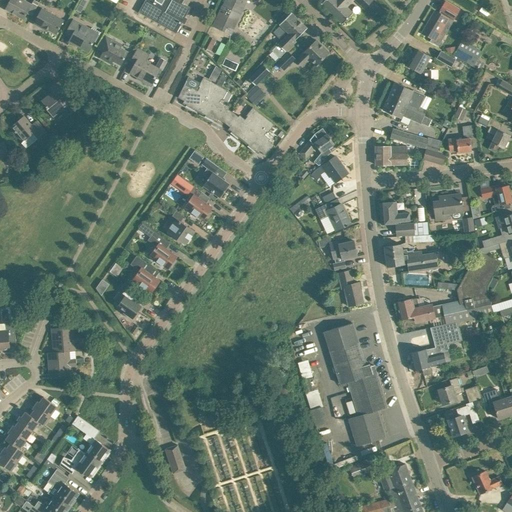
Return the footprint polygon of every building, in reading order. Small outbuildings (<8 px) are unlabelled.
[(6,0),(10,2),(6,9),(24,18),(31,5),(22,0),(6,0)] [(145,0),(139,12),(176,33),(191,7),(187,6),(189,2),(185,0),(145,0)] [(224,0),(213,26),(232,35),(247,0),(224,0)] [(347,7),(353,0),(324,0),(321,3),(343,24),(353,13),(347,7)] [(354,0),(364,8),(371,0),(354,0)] [(435,10),(422,32),(431,38),(429,41),(439,46),(444,36),(440,33),(444,25),(445,25),(449,19),(453,21),(460,9),(447,0),(439,13),(435,10)] [(81,1),(76,9),(81,12),(86,4),(81,1)] [(34,23),(42,28),(43,26),(56,34),(64,20),(42,8),(39,14),(34,23)] [(280,26),(273,33),(279,38),(286,31),(289,33),(290,34),(295,29),(293,27),(300,21),(291,12),(279,25),(280,26)] [(91,29),(73,20),(66,33),(72,36),(70,41),(76,45),(77,44),(80,46),(88,51),(94,41),(95,42),(101,32),(92,27),(91,29)] [(289,33),(278,44),(285,51),(293,44),(292,43),(307,28),(300,21),(293,27),(295,29),(290,34),(289,33)] [(98,49),(103,52),(100,58),(107,61),(109,58),(121,65),(128,51),(120,47),(121,44),(106,35),(103,40),(98,49)] [(211,38),(207,49),(213,51),(217,40),(211,38)] [(316,65),(329,53),(316,40),(303,52),(304,53),(296,60),(302,66),(310,59),(316,65)] [(462,41),(453,56),(473,66),(481,52),(462,41)] [(130,61),(135,64),(130,73),(138,77),(139,76),(151,83),(150,84),(152,84),(160,69),(162,70),(167,61),(160,57),(155,67),(143,60),(146,54),(137,49),(130,61)] [(421,73),(421,79),(431,79),(431,69),(434,69),(435,68),(435,67),(435,66),(434,66),(428,62),(431,56),(417,49),(408,66),(421,73)] [(451,67),(452,66),(456,59),(441,51),(436,59),(451,67)] [(277,64),(283,70),(295,58),(289,52),(277,64)] [(236,70),(238,62),(224,58),(222,66),(236,70)] [(216,81),(221,68),(214,65),(209,78),(216,81)] [(249,79),(255,85),(270,71),(264,65),(249,79)] [(199,113),(200,113),(216,84),(204,77),(199,86),(197,85),(198,84),(198,82),(193,79),(191,80),(189,79),(190,77),(189,76),(178,97),(184,100),(183,102),(187,104),(186,106),(194,110),(195,109),(200,112),(199,113)] [(511,93),(511,86),(502,80),(498,87),(511,95),(511,93)] [(72,102),(71,102),(65,95),(67,93),(58,81),(50,87),(53,91),(42,100),(47,108),(47,109),(53,117),(64,108),(69,114),(77,108),(72,102)] [(395,82),(389,96),(401,102),(400,105),(405,107),(405,108),(431,120),(434,116),(426,112),(426,110),(416,106),(420,97),(412,93),(413,90),(395,82)] [(227,90),(216,84),(200,113),(201,112),(206,115),(205,116),(213,121),(214,119),(217,121),(218,119),(224,122),(232,111),(224,107),(225,105),(220,102),(221,99),(222,99),(227,90)] [(249,99),(256,105),(266,95),(260,88),(249,99)] [(389,96),(383,110),(401,118),(402,115),(421,123),(428,126),(431,120),(405,108),(405,107),(400,105),(401,102),(389,96)] [(454,117),(462,121),(467,110),(459,106),(454,117)] [(238,116),(232,111),(224,122),(230,127),(229,128),(232,131),(231,133),(238,138),(239,137),(244,140),(243,141),(264,115),(253,107),(246,115),(247,116),(245,119),(240,115),(238,116)] [(46,131),(44,128),(37,120),(31,125),(24,116),(22,114),(18,118),(19,120),(11,127),(23,141),(21,143),(26,148),(46,131)] [(502,123),(491,118),(490,118),(482,114),(479,121),(490,127),(488,131),(495,135),(489,148),(495,151),(498,145),(504,148),(510,135),(499,130),(502,123)] [(243,142),(244,141),(249,144),(247,146),(255,152),(256,150),(259,153),(260,151),(266,155),(274,145),(269,140),(270,139),(264,134),(267,131),(268,132),(275,124),(264,115),(243,141),(243,142)] [(445,119),(442,125),(448,128),(450,122),(445,119)] [(477,137),(476,125),(462,126),(464,138),(457,139),(457,137),(448,139),(450,152),(458,151),(458,152),(472,151),(470,138),(477,137)] [(299,153),(307,159),(314,149),(314,147),(316,145),(321,153),(314,161),(319,165),(325,161),(323,158),(332,152),(329,148),(334,144),(323,128),(314,134),(299,153)] [(442,141),(427,137),(427,139),(393,129),(391,138),(426,149),(439,152),(442,141)] [(0,155),(1,158),(9,154),(4,142),(0,143),(0,155)] [(376,165),(377,165),(377,164),(407,164),(407,154),(399,154),(399,146),(376,146),(376,165)] [(423,159),(442,164),(445,154),(439,152),(426,149),(423,159)] [(195,150),(189,158),(198,164),(204,157),(195,150)] [(316,170),(311,175),(317,180),(317,179),(321,175),(320,175),(325,171),(329,177),(331,175),(336,182),(348,173),(336,156),(327,162),(316,170)] [(206,158),(202,164),(207,168),(203,174),(209,178),(203,185),(220,197),(229,184),(214,173),(219,166),(206,158)] [(300,174),(304,178),(308,173),(304,169),(300,174)] [(178,174),(172,183),(188,194),(192,196),(185,207),(203,220),(213,207),(198,197),(202,192),(194,186),(178,174)] [(504,184),(481,189),(483,198),(493,196),(495,204),(493,205),(491,208),(492,212),(502,210),(501,204),(511,201),(508,185),(504,186),(504,184)] [(333,192),(322,197),(325,203),(336,197),(333,192)] [(425,192),(420,192),(423,235),(428,235),(425,192)] [(290,208),(293,213),(297,210),(295,213),(296,216),(298,217),(301,216),(303,212),(302,209),(300,208),(309,201),(308,199),(310,198),(308,195),(290,208)] [(450,219),(450,217),(451,217),(451,218),(454,220),(460,219),(461,217),(463,217),(461,196),(447,198),(447,195),(439,196),(440,201),(433,202),(436,220),(450,219)] [(315,209),(320,220),(328,216),(335,230),(346,225),(346,226),(348,225),(347,224),(351,223),(342,204),(341,204),(338,198),(315,209)] [(319,199),(313,202),(315,208),(321,205),(319,199)] [(398,222),(410,221),(409,212),(397,213),(396,202),(379,203),(381,224),(398,222)] [(195,232),(181,221),(184,216),(176,210),(172,215),(176,218),(167,231),(186,245),(195,232)] [(490,238),(492,246),(499,243),(511,239),(511,214),(506,216),(506,214),(497,217),(502,234),(490,238)] [(462,219),(464,232),(473,231),(471,217),(462,219)] [(485,217),(475,220),(476,227),(487,223),(485,217)] [(142,223),(138,228),(150,237),(148,239),(157,246),(150,255),(168,269),(178,256),(167,248),(170,243),(154,231),(142,223)] [(414,234),(414,224),(396,225),(396,235),(414,234)] [(511,239),(499,243),(501,248),(504,258),(511,256),(511,257),(511,244),(511,240),(511,239)] [(341,257),(342,259),(357,255),(357,253),(358,252),(357,249),(356,248),(354,241),(339,244),(338,241),(329,243),(333,259),(341,257)] [(492,246),(479,250),(480,250),(486,254),(490,251),(501,248),(499,243),(492,246)] [(385,246),(387,267),(403,264),(404,266),(408,265),(409,272),(438,268),(436,254),(422,256),(417,253),(413,254),(413,251),(406,252),(406,250),(402,251),(401,244),(385,246)] [(442,305),(447,324),(457,322),(476,317),(492,312),(491,305),(487,286),(500,262),(487,255),(488,255),(486,254),(480,250),(479,250),(479,249),(477,250),(459,284),(457,290),(459,301),(442,305)] [(153,267),(137,255),(130,264),(139,270),(132,280),(151,293),(160,280),(149,272),(153,267)] [(333,263),(334,270),(346,268),(344,261),(333,263)] [(116,263),(110,271),(117,277),(123,268),(116,263)] [(353,283),(350,270),(338,273),(342,289),(344,288),(348,306),(364,302),(359,282),(353,283)] [(323,291),(327,295),(338,282),(334,278),(323,291)] [(456,292),(457,282),(437,282),(437,292),(456,292)] [(119,290),(126,295),(118,305),(121,307),(121,308),(122,308),(121,309),(127,316),(128,315),(133,319),(142,306),(137,302),(142,296),(124,283),(119,290)] [(400,319),(414,316),(420,315),(418,308),(416,298),(412,299),(411,298),(396,302),(400,319)] [(414,316),(416,322),(435,318),(432,304),(418,308),(420,315),(414,316)] [(511,306),(500,310),(502,317),(511,313),(511,306)] [(0,330),(0,349),(10,349),(10,345),(16,344),(14,322),(7,323),(8,330),(0,330)] [(423,369),(424,375),(432,373),(431,367),(451,362),(447,344),(462,340),(457,322),(447,324),(430,327),(435,347),(426,349),(409,353),(414,371),(423,369)] [(386,437),(378,410),(387,407),(376,372),(372,373),(369,364),(366,365),(353,323),(324,331),(341,384),(348,382),(359,415),(349,418),(357,446),(386,437)] [(53,332),(52,334),(53,340),(74,338),(80,338),(80,334),(74,335),(73,326),(53,328),(53,332)] [(74,338),(53,340),(53,346),(55,348),(55,352),(69,350),(75,350),(75,343),(81,342),(80,338),(74,338)] [(49,357),(48,359),(49,365),(76,363),(76,359),(70,359),(69,350),(55,352),(49,352),(49,357)] [(308,359),(299,361),(302,378),(311,377),(308,359)] [(76,363),(49,365),(49,371),(51,372),(51,377),(71,375),(71,366),(77,366),(76,363)] [(450,380),(451,385),(439,389),(443,404),(456,400),(455,395),(463,392),(458,377),(450,380)] [(309,378),(304,380),(307,392),(313,390),(309,378)] [(465,389),(470,402),(472,402),(479,399),(481,399),(477,385),(465,389)] [(511,415),(506,397),(500,399),(496,389),(483,393),(488,409),(495,407),(499,419),(511,415)] [(35,405),(50,416),(57,406),(44,397),(40,402),(38,401),(35,405)] [(470,402),(466,404),(466,405),(456,409),(459,416),(448,420),(453,435),(468,430),(463,416),(470,414),(473,423),(480,421),(475,408),(472,402),(470,402)] [(31,415),(39,421),(44,425),(50,416),(35,405),(32,409),(34,410),(31,415)] [(19,421),(32,431),(39,421),(31,415),(26,411),(22,417),(20,416),(17,420),(19,421)] [(78,415),(72,423),(84,432),(86,433),(83,438),(90,443),(89,444),(91,446),(86,454),(101,464),(107,456),(105,455),(110,449),(94,438),(100,431),(90,424),(78,415)] [(11,429),(26,439),(32,431),(19,421),(15,426),(14,425),(11,429)] [(11,443),(19,448),(26,439),(11,429),(8,433),(10,434),(6,439),(11,443)] [(6,447),(3,451),(18,461),(25,452),(19,448),(11,443),(7,448),(6,447)] [(49,443),(44,450),(48,453),(53,446),(49,443)] [(184,463),(178,445),(165,449),(171,467),(184,463)] [(64,456),(60,465),(72,474),(77,468),(90,477),(94,472),(95,473),(101,464),(86,454),(79,449),(71,459),(64,456)] [(44,450),(39,457),(43,460),(48,453),(44,450)] [(18,461),(3,451),(0,454),(1,456),(0,457),(0,462),(11,471),(18,461)] [(372,470),(368,459),(349,467),(353,477),(372,470)] [(390,489),(396,507),(418,498),(405,464),(378,473),(385,490),(390,489)] [(57,468),(48,481),(53,485),(48,492),(54,497),(70,508),(76,500),(74,499),(78,493),(65,483),(69,477),(57,468)] [(472,476),(480,494),(503,483),(499,476),(490,480),(485,470),(472,476)] [(21,484),(17,489),(24,494),(28,488),(21,484)] [(54,497),(49,504),(45,502),(43,504),(38,501),(34,506),(26,501),(22,507),(29,511),(67,511),(70,508),(54,497)] [(396,507),(397,509),(399,508),(399,511),(423,511),(418,498),(396,507)] [(358,507),(359,511),(392,511),(389,499),(358,507)]
